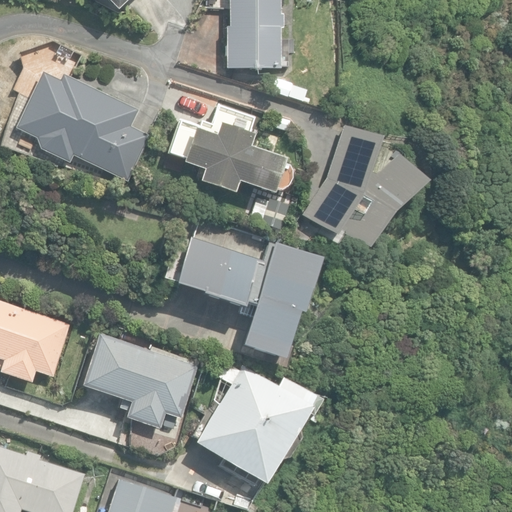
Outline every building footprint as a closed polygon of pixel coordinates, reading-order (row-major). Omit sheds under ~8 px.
[(102,0),(114,11),(125,0),(102,0)] [(224,25),(224,69),(278,69),(278,30),(282,30),(282,16),(277,16),(277,0),(226,0),(226,25),(224,25)] [(72,156),(127,182),(148,137),(129,128),(138,111),(62,74),(59,81),(41,72),(14,128),(36,138),(40,149),(68,163),(72,156)] [(246,133),(251,118),(213,105),(207,124),(196,120),(195,126),(175,119),(164,153),(181,158),(179,163),(200,170),(196,182),(231,193),(235,182),(271,194),(282,159),(246,147),(250,134),(246,133)] [(273,113),(270,127),(284,130),(288,117),(273,113)] [(340,233),(365,247),(385,210),(420,184),(395,156),(376,174),(369,167),(379,139),(345,120),(323,180),(318,190),(310,185),(301,202),(306,205),(300,216),(326,231),(323,237),(334,243),(340,233)] [(144,149),(138,165),(150,169),(155,153),(144,149)] [(265,201),(244,193),(237,212),(258,220),(257,223),(276,230),(285,205),(266,198),(265,201)] [(263,263),(187,236),(175,270),(211,282),(207,294),(241,306),(243,300),(251,303),(241,330),(283,345),(295,312),(301,314),(311,287),(306,285),(317,256),(272,240),(263,263)] [(0,373),(29,383),(33,371),(52,377),(69,324),(0,302),(0,373)] [(124,417),(158,428),(163,413),(179,418),(197,368),(96,334),(79,386),(120,400),(118,408),(126,411),(124,417)] [(237,372),(223,363),(211,399),(216,404),(193,443),(260,484),(303,413),(307,415),(317,400),(280,377),(275,386),(240,365),(237,372)] [(0,511),(17,511),(19,508),(30,511),(70,511),(82,474),(37,460),(39,455),(26,451),(25,456),(0,448),(0,511)] [(106,511),(170,511),(175,497),(117,478),(106,511)]
